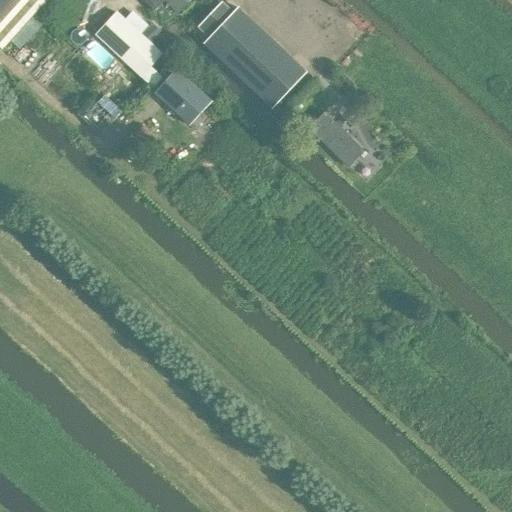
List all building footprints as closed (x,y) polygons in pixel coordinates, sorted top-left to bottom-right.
[(46,0),(0,0),(0,47),(3,51),(48,2),(46,0)] [(163,0),(175,14),(191,0),(163,0)] [(224,3),(200,27),(208,34),(202,40),(270,107),(306,71),(237,5),(231,10),(224,3)] [(95,34),(154,88),(164,77),(152,67),(163,53),(117,11),(95,34)] [(177,68),(154,92),(157,95),(186,122),(189,125),(212,100),(209,97),(177,68)] [(364,150),(326,112),(309,128),(347,167),(364,150)]
